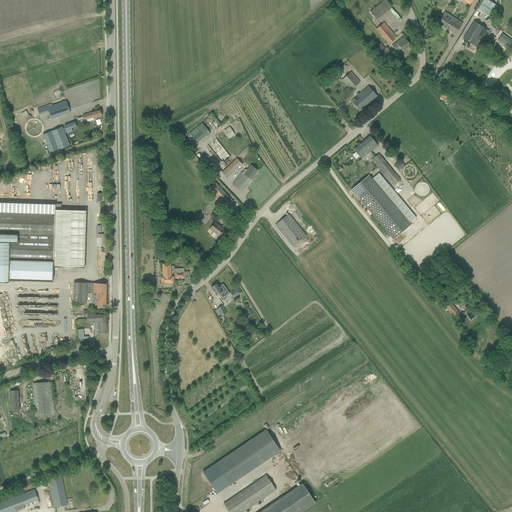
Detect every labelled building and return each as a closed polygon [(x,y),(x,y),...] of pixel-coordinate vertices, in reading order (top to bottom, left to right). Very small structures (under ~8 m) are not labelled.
[(385,0),(384,0),(381,2),(370,12),(376,20),(392,7),(385,0)] [(483,0),(477,10),(490,17),(497,6),(486,0),(483,0)] [(445,12),(440,19),(438,24),(456,35),(463,23),(445,12)] [(357,19),(350,25),(356,32),(363,26),(357,19)] [(474,22),(466,35),(463,39),(476,47),(483,35),(487,38),(491,32),(474,22)] [(384,23),(380,26),(376,29),(389,44),(396,38),(384,23)] [(502,34),(497,40),(501,43),(502,43),(507,46),(511,40),(502,34)] [(404,38),(396,44),(395,42),(392,46),(396,50),(399,47),(403,52),(410,45),(404,38)] [(374,48),(383,59),(389,54),(380,43),(374,48)] [(357,79),(351,72),(341,80),(350,91),(360,83),(357,79)] [(337,75),(331,79),(334,84),(341,80),(337,75)] [(505,77),(492,94),(497,98),(510,81),(505,77)] [(350,102),(356,108),(359,111),(377,96),(368,86),(357,96),(360,99),(357,102),(354,99),(350,102)] [(66,101),(47,107),(47,105),(37,109),(39,114),(48,111),(51,119),(70,113),(66,101)] [(79,123),(84,121),(85,123),(94,120),(94,119),(102,116),(99,109),(95,111),(91,112),(82,115),(83,117),(78,119),(79,123)] [(22,114),(25,119),(30,116),(27,110),(22,114)] [(74,122),(64,126),(67,134),(72,132),(71,129),(76,127),(74,122)] [(197,143),(210,133),(202,123),(189,133),(197,143)] [(62,127),(42,135),(50,153),(58,149),(58,150),(70,146),(62,127)] [(224,130),(229,139),(235,135),(229,127),(224,130)] [(354,149),(357,153),(362,159),(368,154),(378,146),(369,136),(354,149)] [(216,140),(208,146),(222,164),(230,157),(216,140)] [(371,160),(392,185),(399,179),(379,154),(371,160)] [(241,160),(239,161),(237,159),(222,173),(227,178),(242,164),(242,165),(244,163),(241,160)] [(232,185),(238,189),(242,192),(258,171),(250,165),(246,170),(245,169),(242,173),(241,173),(232,185)] [(379,173),(372,179),(369,175),(351,190),(393,240),(410,225),(409,223),(416,218),(379,173)] [(222,203),(228,197),(215,183),(209,188),(222,203)] [(438,204),(443,211),(446,209),(441,202),(438,204)] [(0,203),(0,282),(8,283),(8,280),(53,282),(53,267),(84,268),(86,211),(55,210),(55,209),(55,204),(55,205),(0,203)] [(276,225),(279,228),(293,246),(306,236),(289,214),(276,225)] [(214,222),(209,229),(213,232),(211,235),(217,239),(219,236),(224,230),(220,227),(214,222)] [(224,235),(226,237),(229,240),(232,236),(227,232),(224,235)] [(166,264),(161,264),(161,283),(173,282),(173,279),(188,278),(188,273),(188,272),(184,272),(184,268),(173,269),(173,266),(170,266),(170,264),(166,264)] [(74,287),(73,303),(85,303),(86,293),(86,283),(74,282),(74,287)] [(93,283),(93,288),(92,304),(100,304),(105,305),(106,284),(93,283)] [(211,287),(214,291),(217,295),(219,293),(220,295),(219,296),(221,300),(224,300),(226,299),(226,297),(226,296),(229,294),(223,284),(219,287),(217,283),(211,287)] [(235,298),(242,293),(238,287),(230,292),(235,298)] [(450,302),(449,303),(445,306),(453,316),(458,312),(450,302)] [(222,306),(217,308),(214,310),(218,316),(221,315),(222,316),(226,314),(222,306)] [(471,320),(475,316),(469,310),(465,314),(471,320)] [(87,323),(94,323),(95,328),(98,328),(98,334),(107,334),(106,314),(95,313),(95,311),(87,311),(87,323)] [(32,383),(32,388),(35,417),(54,415),(52,382),(32,383)] [(9,391),(10,396),(11,411),(13,411),(13,415),(18,414),(17,391),(9,391)] [(229,485),(280,451),(266,429),(215,464),(229,485)] [(61,475),(48,478),(54,508),(67,505),(65,498),(61,475)] [(229,511),(242,511),(276,490),(266,475),(225,503),(224,503),(229,511)] [(260,511),(300,511),(315,503),(302,484),(260,511)] [(34,489),(0,501),(0,511),(13,511),(39,503),(34,489)] [(71,497),(67,498),(69,510),(74,509),(75,508),(74,505),(73,505),(71,497)]
